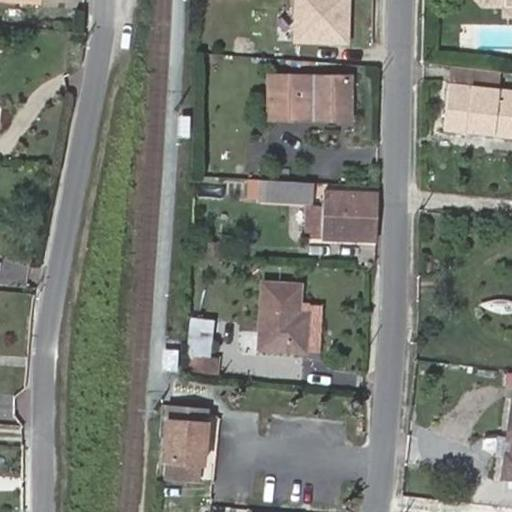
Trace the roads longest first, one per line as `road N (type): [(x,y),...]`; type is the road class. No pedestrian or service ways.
road 1 (residential): [(53,511),(47,397),(109,0)]
road 2 (residential): [(374,511),(391,417),(400,0)]
